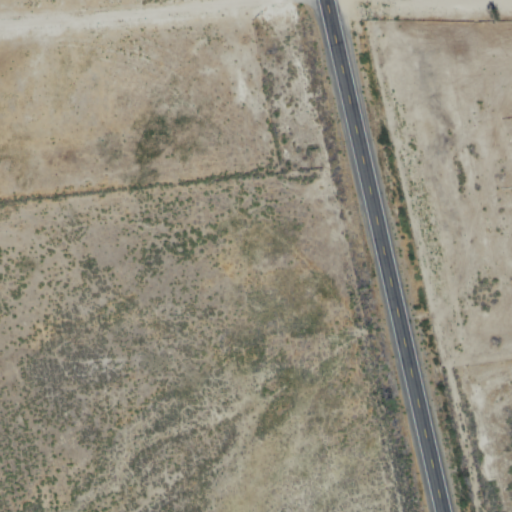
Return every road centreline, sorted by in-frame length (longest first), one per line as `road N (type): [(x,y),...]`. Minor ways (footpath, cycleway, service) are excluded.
road 1 (primary): [(328,0),(443,511)]
road 2 (track): [(287,0),(0,25)]
